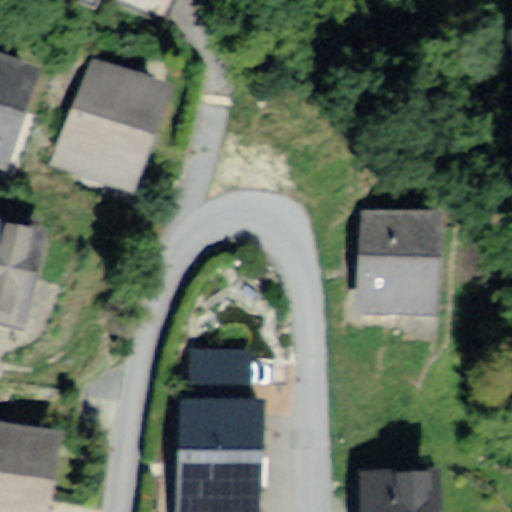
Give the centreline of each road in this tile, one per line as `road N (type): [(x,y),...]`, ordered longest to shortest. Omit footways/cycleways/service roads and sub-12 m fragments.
road 1 (residential): [(186,243),(254,218),(304,289),(310,511)]
road 2 (residential): [(116,511),(146,350),(186,243)]
road 3 (residential): [(186,243),(223,73),(206,13)]
